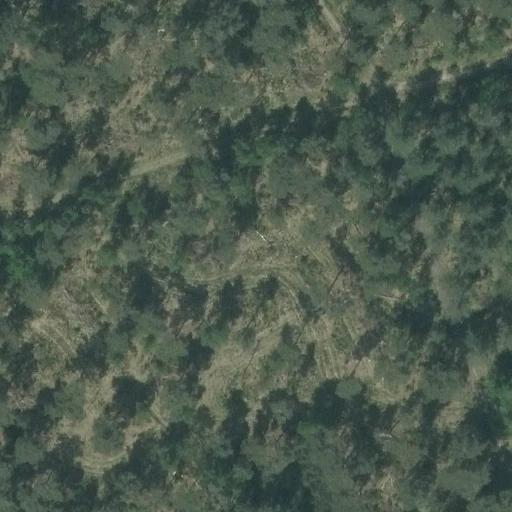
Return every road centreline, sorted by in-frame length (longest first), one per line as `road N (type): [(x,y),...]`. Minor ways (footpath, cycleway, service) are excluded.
road 1 (track): [(511,475),(372,109)]
road 2 (track): [(0,227),(372,109)]
road 3 (track): [(372,109),(511,70)]
road 4 (track): [(372,109),(308,0)]
